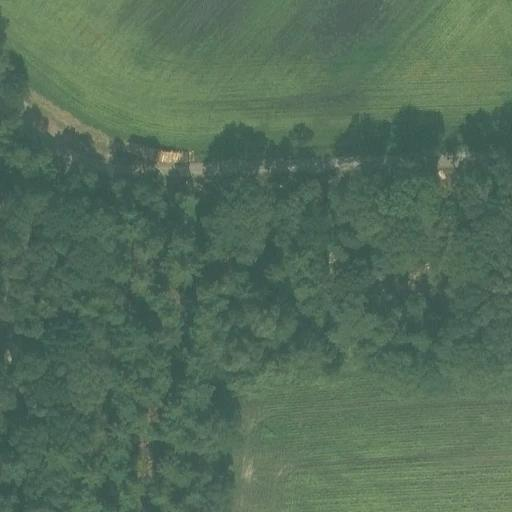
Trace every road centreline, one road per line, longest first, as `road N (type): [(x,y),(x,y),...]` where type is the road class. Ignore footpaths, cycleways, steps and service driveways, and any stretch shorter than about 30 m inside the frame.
road 1 (unclassified): [(511,161),(93,176)]
road 2 (unclassified): [(0,98),(93,176)]
